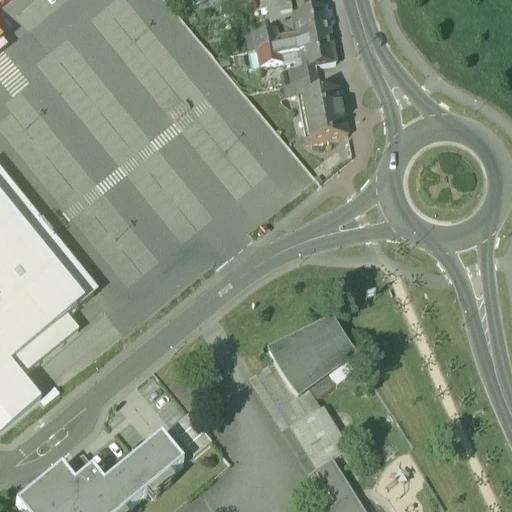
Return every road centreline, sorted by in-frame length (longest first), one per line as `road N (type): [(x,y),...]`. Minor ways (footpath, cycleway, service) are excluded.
road 1 (residential): [(390,208),(245,272),(51,444),(0,475)]
road 2 (secondary): [(511,420),(495,384),(466,240)]
road 3 (secondary): [(466,240),(498,209),(498,164),(467,132),(423,131)]
road 4 (secondary): [(423,131),(400,106),(365,39),(355,0)]
